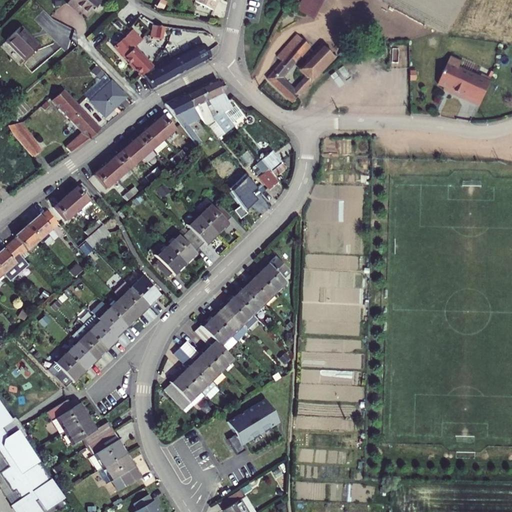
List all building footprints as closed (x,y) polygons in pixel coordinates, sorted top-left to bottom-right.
[(68,0),(67,2),(73,7),(75,5),(88,16),(100,0),(68,0)] [(212,1),(213,0),(194,0),(194,1),(211,10),(215,3),(212,1)] [(166,27),(156,25),(154,37),(164,39),(166,27)] [(35,46),(17,26),(3,39),(21,59),(35,46)] [(140,38),(131,29),(112,47),(138,75),(149,67),(150,67),(132,46),(140,38)] [(266,82),(292,104),(333,58),(322,47),(300,70),(304,73),(297,80),(300,84),(293,90),(282,79),(308,48),(296,38),(276,61),(278,63),(272,69),(275,72),(266,82)] [(198,62),(208,57),(200,43),(159,66),(152,70),(149,67),(138,75),(140,78),(142,76),(150,89),(198,62)] [(462,65),(451,60),(439,88),(466,100),(465,103),(480,110),(491,85),(460,71),(462,65)] [(231,104),(229,106),(222,90),(219,85),(216,78),(201,86),(207,100),(217,112),(221,109),(231,123),(241,114),(231,104)] [(122,97),(107,82),(88,101),(102,116),(122,97)] [(207,100),(201,86),(186,92),(193,108),(199,115),(207,126),(213,121),(223,133),(233,125),(231,123),(221,109),(217,112),(207,100)] [(67,119),(79,109),(62,90),(50,101),(67,119)] [(183,121),(199,115),(193,108),(186,92),(165,103),(166,104),(169,108),(194,142),(196,145),(201,141),(186,122),(185,123),(183,121)] [(79,109),(67,119),(79,132),(63,146),(67,152),(85,139),(97,129),(79,109)] [(150,124),(162,138),(175,128),(162,113),(150,124)] [(213,121),(207,126),(217,138),(223,133),(213,121)] [(166,143),(162,138),(150,124),(139,134),(151,148),(155,152),(166,143)] [(37,151),(15,125),(6,128),(9,134),(30,158),(37,151)] [(140,158),(151,148),(139,134),(128,144),(140,158)] [(129,168),(140,158),(128,144),(116,154),(129,168)] [(177,155),(181,160),(187,155),(183,150),(177,155)] [(262,161),(272,173),(282,165),(272,153),(262,161)] [(105,164),(117,178),(129,168),(116,154),(105,164)] [(170,160),(175,165),(181,160),(177,155),(170,160)] [(94,173),(106,188),(117,178),(105,164),(101,167),(94,173)] [(150,171),(155,176),(161,170),(157,165),(150,171)] [(258,176),(268,187),(275,181),(266,169),(258,176)] [(148,181),(155,176),(150,171),(144,176),(148,181)] [(242,205),(245,210),(257,201),(242,181),(230,189),(242,205)] [(128,190),(132,195),(139,190),(134,185),(128,190)] [(77,186),(66,196),(77,208),(88,199),(77,186)] [(126,200),(132,195),(128,190),(122,196),(126,200)] [(66,219),(77,208),(66,196),(54,206),(66,219)] [(209,205),(199,215),(217,235),(228,225),(226,223),(231,218),(218,204),(212,209),(209,205)] [(240,219),(248,213),(245,210),(242,205),(234,211),(240,219)] [(41,238),(50,230),(57,223),(46,209),(40,215),(38,213),(27,224),(41,238)] [(206,245),(217,235),(199,215),(188,226),(191,230),(186,234),(200,248),(205,243),(206,245)] [(91,223),(95,228),(101,222),(97,218),(91,223)] [(57,230),(61,226),(57,223),(50,230),(53,233),(57,230)] [(89,234),(95,228),(91,223),(85,229),(89,234)] [(113,230),(107,223),(98,231),(88,239),(94,246),(113,230)] [(23,254),(41,238),(27,224),(16,234),(18,235),(11,241),(23,254)] [(61,226),(57,230),(61,235),(65,232),(61,226)] [(178,235),(167,246),(186,265),(196,255),(194,253),(200,248),(186,234),(181,239),(178,235)] [(17,259),(23,254),(11,241),(0,251),(0,265),(6,272),(18,260),(17,259)] [(174,276),(186,265),(167,246),(156,257),(159,261),(154,265),(167,279),(172,274),(174,276)] [(255,273),(275,293),(287,282),(280,274),(288,267),(275,254),(268,261),(269,262),(265,267),(263,265),(255,273)] [(246,285),(264,303),(275,293),(255,273),(250,278),(251,279),(246,285)] [(131,288),(151,308),(156,304),(155,302),(160,298),(141,278),(131,288)] [(120,298),(138,317),(142,313),(144,315),(151,308),(131,288),(126,283),(115,293),(120,298)] [(234,294),(253,314),(264,303),(246,285),(242,289),(240,287),(234,294)] [(224,306),(243,325),(253,314),(234,294),(227,300),(229,301),(224,306)] [(120,298),(109,309),(129,329),(135,323),(134,321),(138,317),(120,298)] [(122,335),(129,329),(109,309),(104,303),(93,314),(94,316),(116,338),(121,334),(122,335)] [(212,315),(238,342),(249,331),(243,325),(224,306),(220,310),(218,309),(212,315)] [(226,352),(238,342),(212,315),(205,321),(207,322),(202,327),(226,352)] [(116,338),(94,316),(83,326),(108,352),(115,345),(113,344),(117,340),(116,338)] [(102,358),(108,352),(83,326),(72,337),(78,342),(96,361),(100,357),(102,358)] [(203,350),(223,370),(234,360),(226,352),(202,327),(196,332),(206,342),(208,341),(210,343),(203,350)] [(92,365),(96,361),(78,342),(67,353),(86,373),(93,366),(92,365)] [(212,381),(223,370),(203,350),(196,356),(195,354),(196,353),(186,343),(181,349),(212,381)] [(180,370),(200,391),(205,395),(216,385),(212,381),(181,349),(175,354),(185,366),(180,370)] [(49,371),(66,388),(74,381),(78,377),(80,379),(86,373),(67,353),(49,371)] [(182,408),(200,391),(180,370),(173,377),(175,379),(164,389),(182,408)] [(266,398),(228,421),(235,432),(238,430),(240,432),(236,435),(229,439),(239,455),(247,450),(244,444),(281,421),(266,398)] [(66,402),(45,415),(51,424),(57,421),(65,433),(89,418),(84,410),(82,412),(79,406),(72,410),(66,402)] [(0,452),(10,468),(2,476),(15,496),(18,493),(24,502),(14,509),(16,511),(41,511),(37,505),(42,502),(48,511),(49,511),(66,501),(25,440),(20,433),(9,440),(2,430),(13,422),(0,403),(0,452)] [(89,418),(65,433),(73,446),(83,439),(88,448),(110,435),(105,426),(95,432),(92,427),(94,426),(89,418)] [(13,422),(2,430),(9,440),(20,433),(25,440),(29,437),(17,420),(13,422)] [(110,435),(88,448),(102,470),(126,455),(121,448),(119,449),(110,435)] [(10,468),(0,452),(0,473),(0,474),(0,473),(0,487),(14,509),(24,502),(18,493),(15,496),(2,476),(10,468)] [(126,455),(102,470),(96,474),(104,487),(111,483),(118,494),(139,481),(132,470),(129,465),(131,464),(126,455)] [(221,503),(226,510),(247,497),(242,490),(221,503)] [(150,495),(135,505),(139,511),(137,511),(162,511),(159,506),(156,501),(154,502),(151,497),(150,495)] [(258,511),(248,496),(247,497),(226,510),(226,511),(258,511)]
